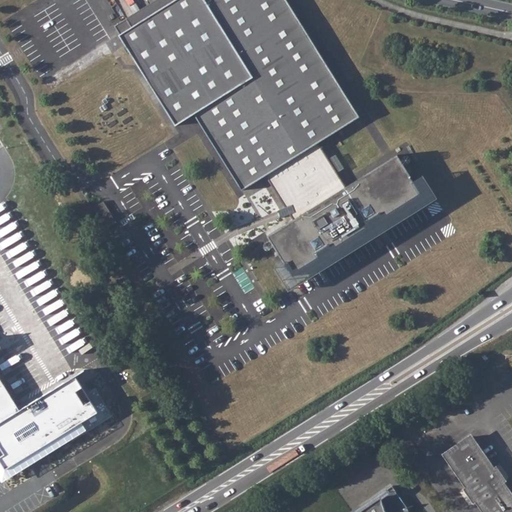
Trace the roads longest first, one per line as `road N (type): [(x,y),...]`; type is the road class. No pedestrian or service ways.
road 1 (primary): [(511,296),(219,492)]
road 2 (primary): [(219,492),(511,318)]
